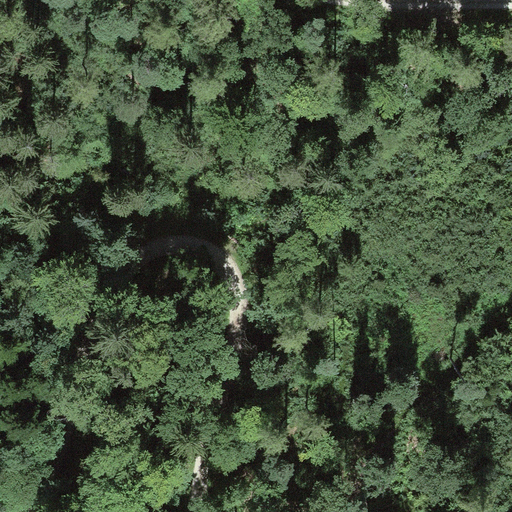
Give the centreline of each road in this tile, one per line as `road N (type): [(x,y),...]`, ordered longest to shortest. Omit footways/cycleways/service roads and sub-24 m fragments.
road 1 (track): [(111,313),(128,270),(147,250),(172,244),(237,266),(246,306),(198,511)]
road 2 (track): [(30,511),(43,499),(111,313)]
road 3 (track): [(511,1),(352,0)]
